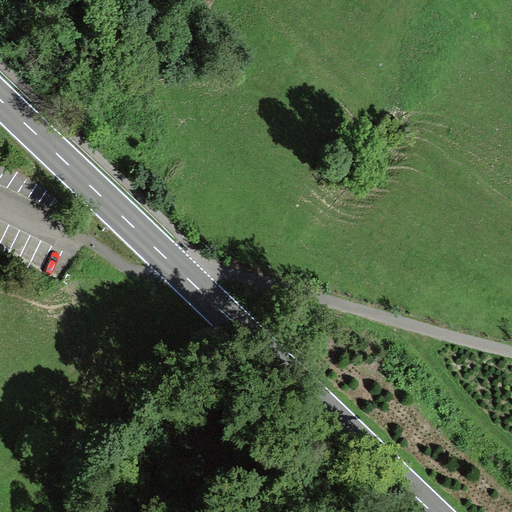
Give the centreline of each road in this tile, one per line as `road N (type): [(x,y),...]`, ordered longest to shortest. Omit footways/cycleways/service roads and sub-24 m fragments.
road 1 (secondary): [(0,100),(436,511)]
road 2 (track): [(511,348),(202,261)]
